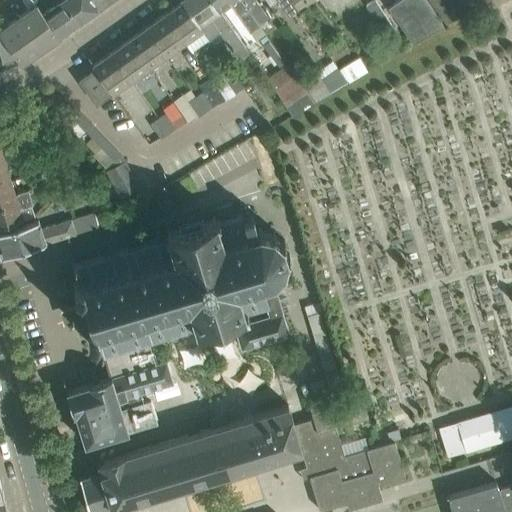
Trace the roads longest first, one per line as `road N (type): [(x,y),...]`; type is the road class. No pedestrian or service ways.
road 1 (residential): [(0,88),(54,61),(139,0)]
road 2 (residential): [(40,511),(0,372)]
